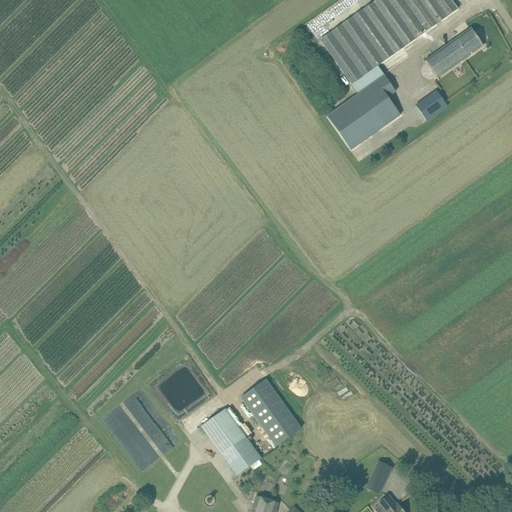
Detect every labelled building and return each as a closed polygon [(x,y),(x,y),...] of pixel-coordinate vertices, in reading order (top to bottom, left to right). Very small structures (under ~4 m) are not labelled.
[(326,116),(351,151),(400,116),(388,97),(396,92),(377,66),(394,54),(415,40),(414,39),(449,15),(457,9),(450,0),(377,0),(320,41),(351,85),(350,86),(356,95),(326,116)] [(483,46),(470,29),(425,61),(438,78),(483,46)] [(415,105),(427,121),(448,107),(436,90),(415,105)] [(241,398),(276,447),(301,429),(265,380),(241,398)] [(200,427),(221,455),(237,476),(261,457),(246,437),(225,409),(200,427)] [(379,462),(366,487),(378,493),(391,468),(379,462)] [(256,496),(250,511),(275,511),(278,504),(256,496)] [(403,511),(397,504),(396,505),(388,496),(378,504),(384,511),(403,511)]
